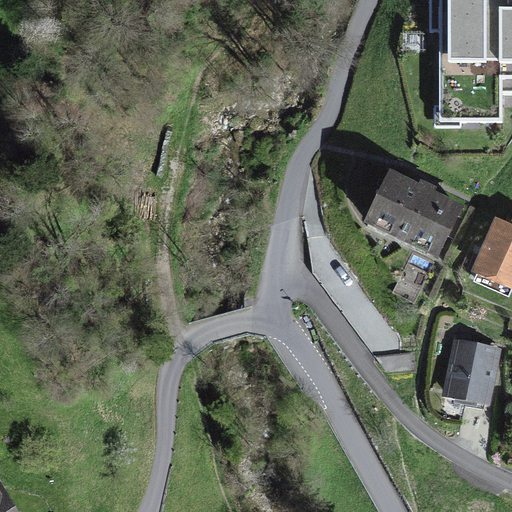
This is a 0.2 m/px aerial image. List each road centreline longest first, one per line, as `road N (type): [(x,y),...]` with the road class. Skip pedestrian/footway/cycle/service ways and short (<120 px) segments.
road 1 (residential): [(511,485),(449,450),(392,401),(306,289),(281,284)]
road 2 (residential): [(281,284),(288,194),(301,155),(331,112),(371,0)]
road 3 (unclassified): [(275,321),(202,335),(183,351),(165,383),(160,468),(141,511)]
road 4 (unclassified): [(398,511),(308,355),(275,321)]
